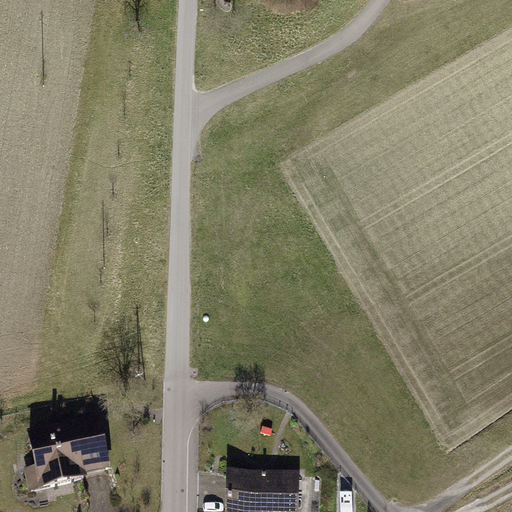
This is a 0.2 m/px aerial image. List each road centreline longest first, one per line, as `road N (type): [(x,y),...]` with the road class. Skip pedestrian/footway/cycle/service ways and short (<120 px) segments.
road 1 (residential): [(188,0),(177,511)]
road 2 (track): [(178,428),(229,408),(294,410),(394,511)]
